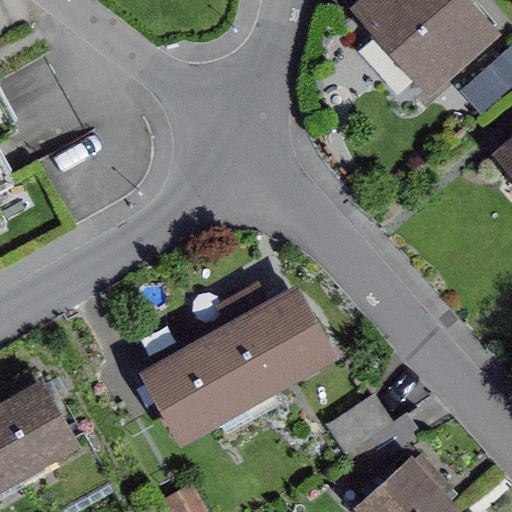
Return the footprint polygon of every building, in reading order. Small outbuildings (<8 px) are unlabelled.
[(431,83),(489,32),(460,0),(372,0),(364,8),(431,83)] [(0,221),(3,220),(0,213),(0,182),(10,177),(0,158),(0,115),(8,111),(0,98),(0,221)] [(266,296),(203,331),(236,390),(262,375),(268,385),(304,364),(299,355),(326,340),(297,290),(271,305),(266,296)] [(236,390),(203,331),(143,364),(181,434),(218,413),(212,402),(236,390)] [(6,405),(0,407),(0,441),(16,470),(33,460),(61,510),(110,482),(81,431),(71,437),(42,385),(40,386),(33,374),(10,387),(13,391),(2,398),(6,405)] [(373,394),(329,423),(347,450),(392,421),(373,394)] [(0,479),(16,470),(0,441),(0,479)] [(419,454),(364,504),(370,511),(451,511),(452,511),(436,494),(446,485),(419,454)]
